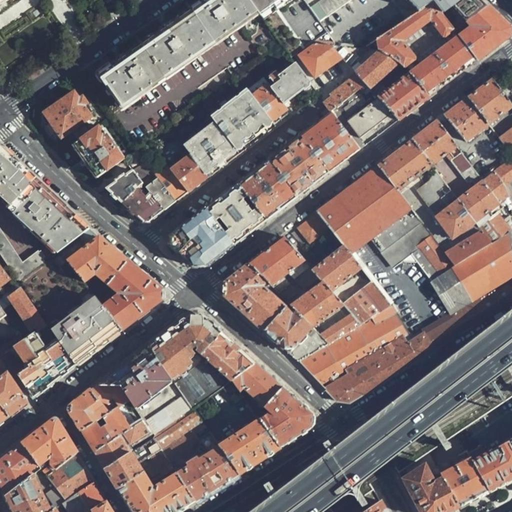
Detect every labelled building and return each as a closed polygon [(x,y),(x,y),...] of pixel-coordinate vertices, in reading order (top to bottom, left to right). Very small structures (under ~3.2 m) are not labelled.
[(236,28),(258,14),(248,0),(205,0),(166,27),(123,57),(98,75),(116,101),(121,108),(236,28)] [(248,0),(258,14),(260,17),(264,13),(266,15),(278,7),(283,4),(281,1),(283,0),(248,0)] [(319,21),(348,0),(322,0),(309,9),(319,21)] [(382,0),(348,0),(319,21),(334,42),(341,43),(340,35),(338,31),(382,0)] [(416,0),(403,0),(341,43),(366,46),(377,40),(377,38),(423,9),(416,0)] [(479,0),(419,0),(425,7),(433,2),(443,16),(452,8),(467,22),(485,6),(479,0)] [(433,2),(425,7),(423,9),(377,38),(377,40),(379,50),(398,63),(411,73),(429,97),(440,89),(462,72),(495,47),(508,37),(509,30),(485,6),(467,22),(472,28),(470,30),(467,30),(459,36),(443,16),(433,2)] [(260,17),(282,49),(282,48),(291,59),(299,53),(275,19),(283,14),(278,7),(266,15),(264,13),(260,17)] [(315,79),(342,59),(330,46),(316,44),(298,57),(312,75),(315,79)] [(388,90),(378,79),(385,73),(398,63),(379,50),(375,50),(330,46),(342,59),(355,74),(367,87),(377,98),(388,90)] [(275,86),(272,89),(284,105),(290,100),(310,85),(296,66),(280,77),(277,73),(270,79),(275,86)] [(255,67),(239,79),(250,94),(273,123),(281,117),(289,111),(284,105),(272,89),(255,67)] [(394,85),(413,109),(421,103),(429,97),(411,73),(394,85)] [(330,99),(324,104),(332,114),(367,87),(355,74),(349,78),(351,80),(329,97),(330,99)] [(511,104),(494,82),(492,80),(480,89),(469,98),(488,124),(511,105),(511,104)] [(377,98),(391,115),(397,122),(413,109),(394,85),(388,90),(377,98)] [(367,87),(332,114),(359,151),(362,149),(365,147),(359,139),(391,115),(377,98),(367,87)] [(92,117),(84,106),(87,104),(82,97),(79,99),(74,92),(59,102),(43,113),(52,125),(60,138),(92,117)] [(237,149),(239,151),(252,141),(274,124),(273,123),(250,94),(214,120),(224,133),(237,149)] [(488,124),(469,98),(456,107),(445,116),(465,141),(488,124)] [(332,114),(301,138),(329,174),(336,169),(359,151),(332,114)] [(123,132),(113,117),(108,120),(119,135),(123,132)] [(414,140),(433,165),(438,161),(450,152),(453,157),(452,159),(453,161),(453,164),(467,183),(470,183),(472,181),(477,187),(468,194),(459,201),(478,226),(502,206),(498,201),(484,181),(439,121),(428,129),(419,136),(414,140)] [(82,137),(93,130),(89,124),(78,132),(82,137)] [(237,149),(224,133),(221,134),(215,126),(188,147),(194,155),(192,157),(204,173),(220,161),(237,149)] [(93,171),(98,178),(123,160),(100,128),(74,145),(79,152),(77,153),(83,163),(90,173),(93,171)] [(511,147),(511,129),(499,139),(508,151),(511,147)] [(301,138),(271,161),(298,198),(313,186),(329,174),(301,138)] [(397,153),(379,166),(398,191),(433,165),(414,140),(397,153)] [(478,226),(491,244),(509,233),(511,231),(511,147),(508,151),(511,156),(511,157),(502,164),(494,170),(495,172),(509,193),(511,197),(511,199),(502,206),(478,226)] [(0,251),(20,282),(22,280),(59,251),(66,246),(90,229),(67,207),(9,152),(0,151),(0,194),(11,205),(8,207),(33,230),(34,229),(50,244),(40,252),(38,252),(23,263),(0,229),(0,251)] [(511,157),(511,156),(508,151),(498,158),(502,164),(511,157)] [(171,169),(189,191),(196,186),(208,177),(204,173),(192,157),(190,154),(171,169)] [(271,161),(239,185),(267,222),(283,210),(298,198),(271,161)] [(155,174),(145,162),(134,170),(143,183),(155,174)] [(168,166),(156,175),(159,179),(176,201),(183,196),(189,191),(171,169),(168,166)] [(428,284),(454,267),(445,254),(398,191),(379,166),(328,205),(318,213),(329,229),(345,248),(357,264),(396,234),(407,251),(428,284)] [(143,183),(134,170),(108,189),(116,197),(124,204),(137,190),(143,185),(142,184),(143,183)] [(471,237),(445,254),(454,267),(491,244),(478,226),(459,201),(436,170),(434,172),(430,181),(416,191),(452,239),(461,233),(464,237),(470,234),(471,237)] [(489,177),(484,181),(498,201),(509,193),(495,172),(489,177)] [(176,201),(159,179),(148,188),(152,194),(165,211),(169,207),(176,201)] [(239,185),(207,209),(234,247),(251,234),(267,222),(239,185)] [(151,221),(165,211),(152,194),(148,198),(144,196),(146,194),(143,191),(141,193),(137,190),(124,204),(136,215),(143,222),(151,221)] [(234,247),(207,209),(169,238),(169,246),(174,250),(191,265),(208,267),(221,257),(234,247)] [(329,229),(318,213),(298,228),(310,243),(329,229)] [(112,248),(90,229),(66,246),(70,252),(77,248),(78,249),(80,248),(82,250),(68,262),(78,275),(88,270),(89,266),(103,280),(127,261),(112,248)] [(428,284),(459,331),(511,296),(511,258),(511,248),(509,233),(491,244),(454,267),(428,284)] [(357,264),(361,270),(371,282),(377,277),(407,251),(396,234),(357,264)] [(267,252),(249,266),(265,282),(270,287),(288,274),(304,289),(319,277),(313,271),(285,238),(267,252)] [(319,267),(313,271),(319,277),(323,282),(332,293),(361,270),(357,264),(345,248),(319,267)] [(68,262),(59,251),(22,280),(51,320),(47,322),(75,363),(90,352),(87,348),(91,345),(94,349),(121,328),(90,290),(78,275),(68,262)] [(149,280),(127,261),(103,280),(90,290),(121,328),(123,331),(144,315),(164,299),(163,292),(149,280)] [(0,287),(11,279),(0,265),(0,287)] [(241,311),(259,327),(280,301),(263,285),(265,282),(249,266),(226,283),(225,296),(241,311)] [(372,283),(389,305),(391,304),(396,301),(377,277),(371,282),(372,283)] [(0,318),(6,314),(2,309),(9,303),(8,301),(10,299),(30,329),(34,326),(37,330),(41,327),(47,322),(20,282),(0,297),(0,318)] [(343,306),(343,305),(332,293),(323,282),(290,306),(295,311),(313,328),(343,306)] [(351,315),(360,325),(389,305),(372,283),(343,305),(343,306),(351,315)] [(288,285),(277,293),(286,301),(297,293),(288,285)] [(280,301),(259,327),(283,350),(298,364),(330,344),(321,336),(313,328),(295,311),(293,313),(280,301)] [(349,403),(424,354),(391,304),(389,305),(360,325),(330,344),(298,364),(337,402),(343,402),(349,403)] [(321,336),(330,344),(360,325),(351,315),(321,336)] [(191,317),(150,348),(173,381),(184,397),(192,409),(231,381),(202,355),(221,333),(203,316),(197,316),(191,317)] [(19,376),(34,399),(60,379),(76,366),(75,363),(47,322),(41,327),(49,338),(52,336),(55,340),(46,346),(46,351),(43,351),(43,347),(34,333),(5,355),(11,366),(23,357),(30,367),(19,376)] [(239,349),(221,333),(202,355),(231,381),(255,363),(239,349)] [(124,368),(99,387),(130,402),(135,409),(173,381),(150,348),(124,368)] [(255,363),(231,381),(238,391),(242,388),(263,406),(282,387),(271,377),(255,363)] [(27,404),(7,374),(0,380),(0,404),(10,417),(19,410),(27,404)] [(71,412),(83,430),(108,415),(104,407),(109,405),(108,403),(115,398),(121,408),(130,402),(99,387),(85,397),(73,406),(71,408),(71,410),(71,412)] [(312,414),(282,387),(263,406),(272,415),(270,417),(266,415),(259,419),(279,447),(297,436),(312,427),(312,414)] [(155,435),(192,409),(184,397),(145,423),(151,433),(155,435)] [(0,424),(10,417),(0,404),(0,424)] [(90,443),(95,452),(121,436),(124,434),(131,430),(118,410),(108,415),(83,430),(90,443)] [(511,411),(462,445),(489,492),(511,478),(511,439),(486,454),(482,446),(511,429),(511,411)] [(178,474),(196,501),(217,487),(238,473),(219,445),(199,418),(160,447),(165,455),(168,459),(179,452),(182,454),(190,449),(189,446),(197,440),(198,442),(197,443),(203,453),(196,457),(198,460),(195,459),(190,462),(189,467),(178,474)] [(258,460),(279,447),(259,419),(219,445),(238,473),(258,460)] [(47,477),(76,454),(56,422),(54,421),(40,432),(22,444),(38,465),(39,466),(51,458),(53,460),(52,460),(50,465),(43,471),(47,477)] [(151,433),(145,423),(144,422),(131,430),(124,434),(131,445),(151,433)] [(104,465),(106,469),(131,453),(121,436),(95,452),(104,465)] [(109,473),(118,488),(143,473),(137,463),(150,456),(154,462),(165,455),(160,447),(154,438),(131,453),(106,469),(109,473)] [(38,465),(22,444),(8,456),(0,461),(0,480),(7,495),(33,475),(26,468),(28,466),(32,470),(38,465)] [(489,492),(462,445),(434,464),(437,468),(457,457),(460,464),(440,475),(458,508),(475,499),(489,492)] [(78,493),(93,482),(82,463),(76,454),(47,477),(56,488),(66,501),(78,493)] [(165,455),(154,462),(161,472),(172,465),(168,459),(165,455)] [(437,468),(434,464),(427,468),(425,464),(402,479),(419,511),(451,511),(458,508),(440,475),(437,468)] [(174,468),(172,465),(161,472),(163,475),(174,468)] [(143,473),(118,488),(132,511),(178,511),(196,501),(178,474),(153,490),(143,473)] [(33,475),(7,495),(15,511),(50,511),(54,510),(52,507),(50,509),(33,475)] [(90,511),(111,511),(93,482),(78,493),(90,511)] [(52,507),(54,510),(56,508),(64,502),(66,501),(56,488),(48,493),(54,505),(52,507)] [(70,511),(90,511),(78,493),(66,501),(64,502),(70,511)] [(385,511),(381,502),(367,511),(385,511)]
